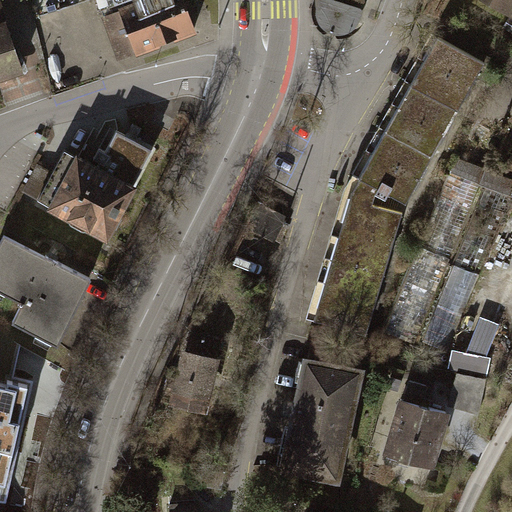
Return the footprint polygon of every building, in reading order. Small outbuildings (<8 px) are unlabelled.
[(31,0),(35,10),(65,0),(100,0),(104,10),(123,3),(126,9),(106,17),(120,57),(195,31),(183,0),(31,0)] [(365,12),(364,11),(363,10),(334,0),(321,0),(319,5),(362,20),(365,13),(365,12)] [(511,0),(488,0),(511,13),(511,0)] [(362,20),(319,5),(318,12),(319,19),(322,25),(326,31),(333,34),(340,36),(347,35),(354,32),(359,27),(362,20)] [(0,77),(23,69),(0,6),(0,77)] [(485,66),(434,38),(390,119),(441,147),(485,66)] [(441,147),(390,119),(353,188),(405,211),(441,147)] [(88,163),(65,151),(39,200),(107,236),(153,150),(135,140),(118,131),(107,151),(100,148),(95,158),(101,161),(98,168),(88,163)] [(511,209),(511,179),(458,158),(388,334),(416,345),(480,184),(489,188),(424,349),(452,359),(511,209)] [(353,188),(314,319),(368,334),(405,211),(353,188)] [(286,218),(257,204),(247,226),(276,240),(286,218)] [(15,321),(62,344),(95,277),(8,234),(0,251),(0,301),(5,304),(8,297),(24,304),(15,321)] [(228,341),(188,332),(170,409),(204,417),(209,393),(215,395),(228,341)] [(369,368),(307,355),(284,466),(346,479),(369,368)] [(482,414),(490,379),(459,372),(452,401),(482,414)] [(431,383),(411,377),(386,454),(439,471),(457,413),(425,403),(431,383)] [(8,385),(0,382),(0,481),(6,483),(28,385),(9,380),(8,385)] [(199,511),(198,501),(171,503),(171,511),(199,511)]
